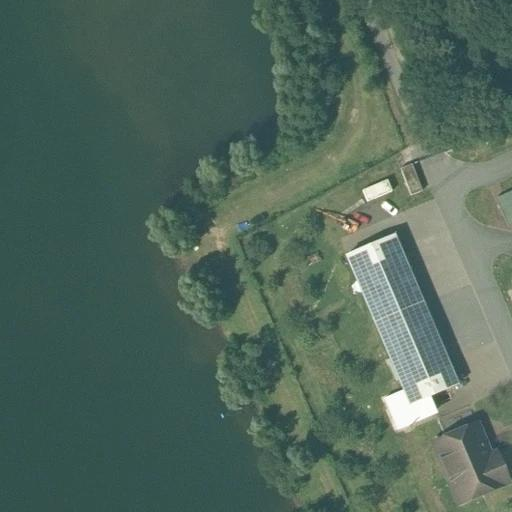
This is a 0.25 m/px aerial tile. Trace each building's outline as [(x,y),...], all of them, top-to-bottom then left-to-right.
[(411,165),(400,170),(410,197),(422,192),(411,165)] [(511,194),(511,192),(494,200),(507,228),(511,227),(511,194)] [(422,304),(393,236),(345,256),(374,324),(422,304)] [(422,304),(374,324),(409,406),(456,386),(422,304)] [(475,425),(432,443),(458,505),(501,487),(501,486),(508,483),(500,464),(493,467),(475,425)]
